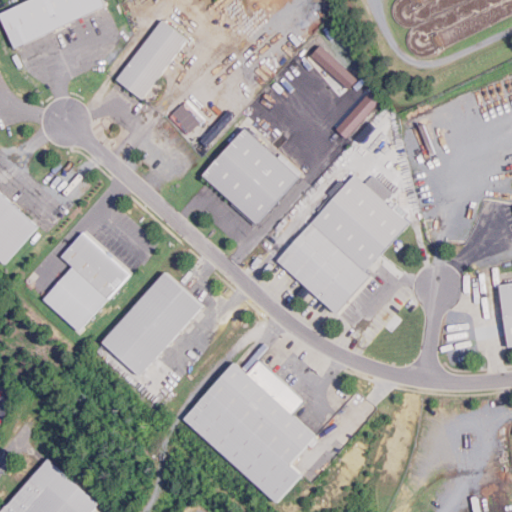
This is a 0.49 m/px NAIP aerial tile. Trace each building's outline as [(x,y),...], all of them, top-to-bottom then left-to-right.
[(107,0),(110,5),(18,49),(2,15),(33,0),(107,0)] [(191,39),(145,99),(120,79),(165,20),(191,39)] [(307,173),(261,224),(208,176),(250,129),(281,157),(285,153),(307,173)] [(412,224),(370,271),(315,222),(336,198),(330,193),(343,178),(350,184),(358,175),(368,184),(376,176),(394,192),(386,201),(412,224)] [(0,190),(42,228),(9,265),(0,256),(0,190)] [(374,277),(340,313),(280,260),(314,223),(374,277)] [(82,330),(48,299),(76,268),(64,257),(86,233),(132,275),(82,330)] [(209,307),(145,377),(107,342),(171,273),(209,307)] [(511,344),(511,280),(495,283),(501,345),(511,344)] [(280,503),(187,417),(241,358),(253,369),(264,356),(309,397),(296,412),(319,433),(294,461),(307,473),(280,503)] [(104,501),(94,511),(2,511),(53,456),(104,501)]
